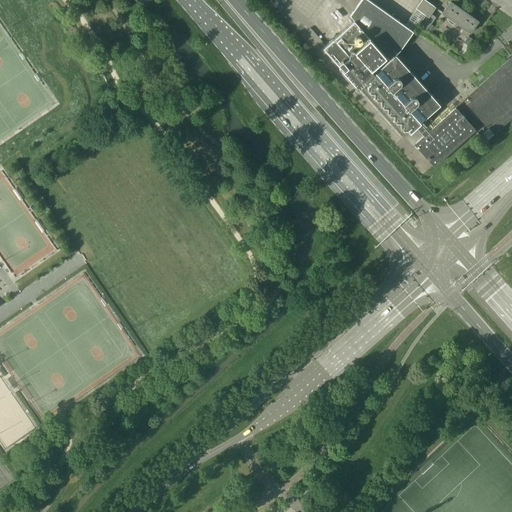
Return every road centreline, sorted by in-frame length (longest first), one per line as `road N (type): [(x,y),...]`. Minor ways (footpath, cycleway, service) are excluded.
road 1 (unknown): [(42,511),(131,399),(228,342),(281,288),(284,249),(273,191),(182,114),(106,0)]
road 2 (secondary): [(191,0),(417,259)]
road 3 (tertiary): [(417,259),(180,468)]
road 4 (secondary): [(445,236),(235,0)]
road 5 (tertiary): [(239,438),(434,278)]
